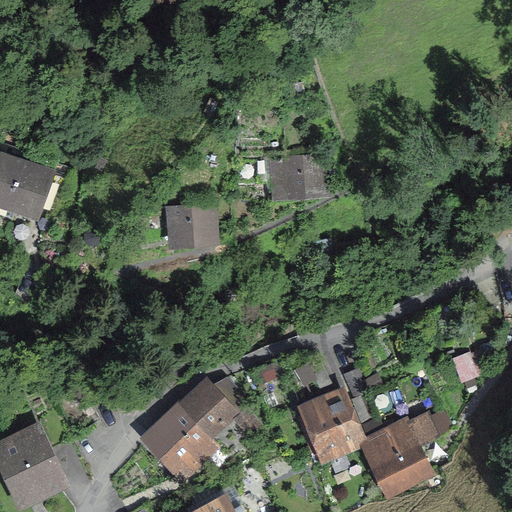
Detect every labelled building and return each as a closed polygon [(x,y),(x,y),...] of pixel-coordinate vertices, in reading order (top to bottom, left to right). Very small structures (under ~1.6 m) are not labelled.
[(57,173),(59,168),(4,147),(2,153),(0,152),(0,213),(14,218),(17,210),(40,219),(46,204),(57,208),(69,177),(57,173)] [(332,191),(329,149),(271,153),(274,196),(332,191)] [(221,242),(218,199),(166,204),(170,247),(221,242)] [(339,267),(333,235),(299,242),(305,273),(339,267)] [(454,355),(462,378),(491,368),(483,345),(454,355)] [(284,374),(278,358),(253,369),(259,384),(284,374)] [(323,389),(335,382),(325,365),(315,370),(309,359),(296,366),(306,384),(317,378),(323,389)] [(370,391),(385,384),(379,371),(364,379),(370,391)] [(118,414),(151,408),(145,378),(112,384),(118,414)] [(243,416),(209,379),(142,440),(184,486),(223,451),(215,442),(243,416)] [(299,404),(303,414),(297,416),(316,460),(322,457),(325,462),(364,445),(362,440),(370,437),(367,431),(346,383),(299,404)] [(423,441),(442,432),(431,408),(411,417),(409,413),(367,431),(370,437),(362,440),(364,445),(373,463),(423,441)] [(73,483),(41,418),(0,438),(0,465),(21,509),(73,483)] [(438,474),(423,441),(373,463),(387,496),(438,474)] [(269,511),(270,511),(269,511),(248,511),(240,497),(243,496),(235,481),(223,488),(220,481),(194,495),(199,505),(185,511),(269,511)] [(163,511),(156,498),(132,511),(163,511)]
